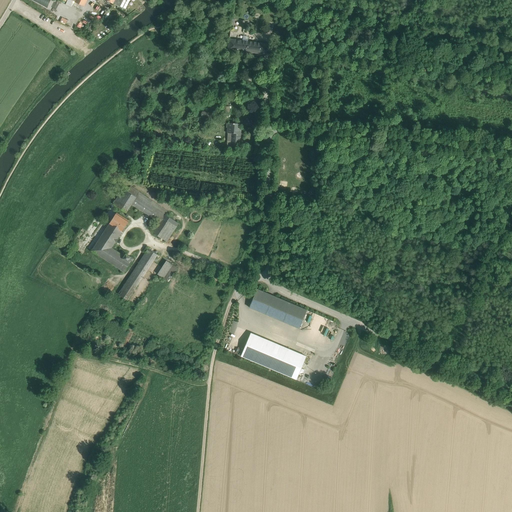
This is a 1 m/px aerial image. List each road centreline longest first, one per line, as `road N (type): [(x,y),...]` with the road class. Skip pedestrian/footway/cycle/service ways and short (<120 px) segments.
road 1 (track): [(197,511),(212,365),(240,277),(511,391)]
road 2 (unclassified): [(511,148),(267,128)]
road 3 (track): [(240,277),(161,243),(138,224),(121,242),(132,249),(145,242)]
road 4 (unclassified): [(267,128),(269,287)]
